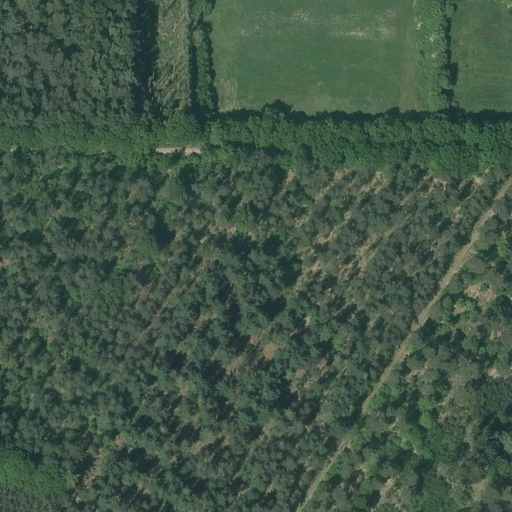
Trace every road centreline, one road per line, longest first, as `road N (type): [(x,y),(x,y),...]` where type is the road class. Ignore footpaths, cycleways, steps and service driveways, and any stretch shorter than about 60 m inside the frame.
road 1 (track): [(511,143),(0,141)]
road 2 (track): [(299,511),(511,181)]
